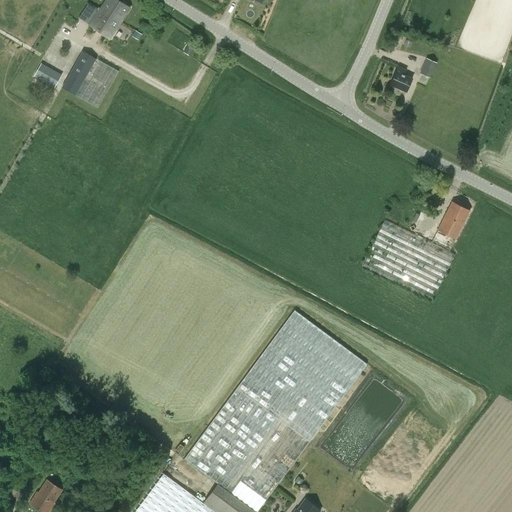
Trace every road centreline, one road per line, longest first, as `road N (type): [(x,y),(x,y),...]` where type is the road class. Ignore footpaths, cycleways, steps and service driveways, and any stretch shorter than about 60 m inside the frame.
road 1 (tertiary): [(356,107),(170,0)]
road 2 (tertiary): [(511,201),(356,107)]
